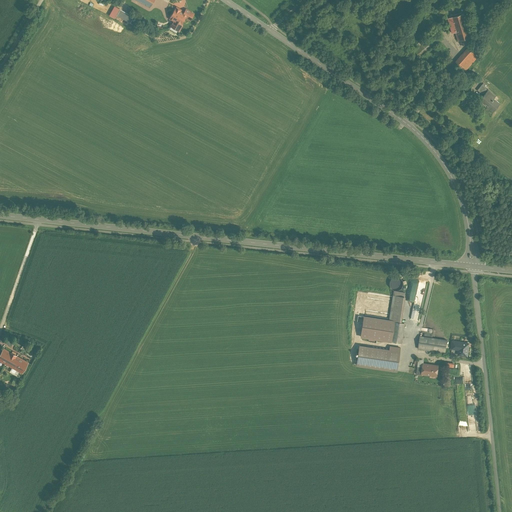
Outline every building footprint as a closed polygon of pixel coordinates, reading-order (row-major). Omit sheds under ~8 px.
[(152,0),(135,0),(135,1),(148,8),(152,0)] [(181,13),(174,9),(169,20),(172,22),(169,28),(179,33),(183,26),(180,24),(183,18),(189,22),(194,12),(184,7),(181,13)] [(463,14),(448,18),(452,33),(455,32),(458,40),(457,40),(458,41),(470,37),(463,14)] [(432,36),(413,52),(419,58),(435,44),(437,42),(432,36)] [(478,56),(469,47),(455,62),(465,70),(466,69),(478,56)] [(482,84),(477,90),(480,93),(485,86),(482,84)] [(495,96),(485,88),(481,92),(484,94),(480,100),(493,111),(499,103),(493,98),(495,96)] [(399,279),(396,278),(394,278),(392,279),(391,280),(389,281),(389,284),(389,285),(389,287),(391,289),(393,291),(396,291),(398,290),(400,288),(401,287),(401,285),(401,283),(400,281),(399,279)] [(404,295),(392,293),(385,340),(400,342),(403,324),(400,324),(404,295)] [(446,340),(421,337),(419,349),(445,353),(446,340)] [(386,349),(358,345),(355,365),(408,372),(408,368),(413,368),(415,357),(410,356),(411,347),(387,344),(386,349)] [(28,362),(3,348),(0,354),(0,362),(21,374),(28,362)] [(438,366),(422,363),(421,368),(416,367),(415,375),(436,378),(438,366)]
